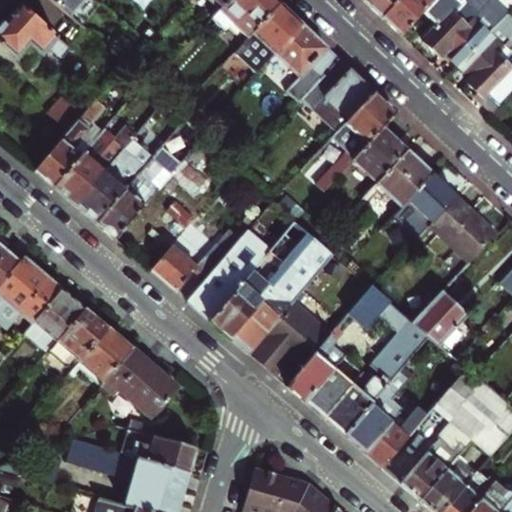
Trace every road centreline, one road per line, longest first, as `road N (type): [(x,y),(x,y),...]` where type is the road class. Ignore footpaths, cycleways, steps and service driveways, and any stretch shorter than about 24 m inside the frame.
road 1 (residential): [(256,400),(0,181)]
road 2 (residential): [(316,0),(511,183)]
road 3 (residential): [(386,511),(256,400)]
road 4 (residential): [(256,400),(233,438),(211,511)]
